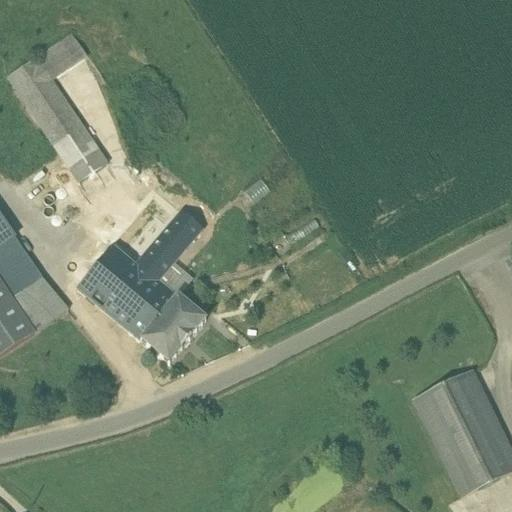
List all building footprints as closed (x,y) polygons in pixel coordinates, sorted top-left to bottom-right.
[(72,35),(36,59),(51,81),(87,57),(72,35)] [(51,81),(36,59),(8,78),(79,185),(107,165),(51,81)] [(136,268),(114,250),(77,291),(141,344),(177,300),(158,284),(203,232),(181,214),(136,268)] [(0,219),(0,249),(14,240),(0,219)] [(42,281),(14,240),(0,249),(0,282),(13,302),(35,337),(68,312),(42,281)] [(0,282),(0,359),(35,337),(13,302),(0,282)] [(177,300),(141,344),(169,367),(206,323),(177,300)] [(511,455),(472,375),(414,404),(462,500),(511,474),(511,455)]
